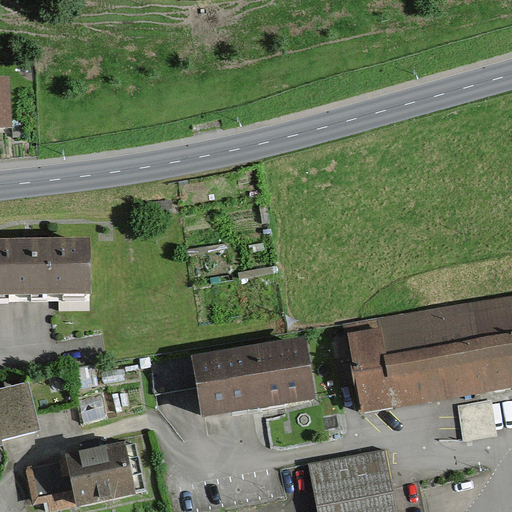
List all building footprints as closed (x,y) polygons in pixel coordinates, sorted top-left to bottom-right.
[(14,80),(0,81),(0,127),(17,127),(14,80)] [(96,249),(0,251),(0,305),(46,304),(97,303),(96,249)] [(511,300),(345,327),(359,420),(511,393),(511,300)] [(311,345),(198,364),(207,419),(260,410),(320,400),(311,345)] [(160,395),(199,390),(196,361),(156,366),(160,395)] [(0,397),(0,456),(5,455),(3,445),(40,437),(30,391),(0,397)] [(461,407),(466,442),(501,437),(496,402),(461,407)] [(402,511),(390,452),(316,466),(325,511),(402,511)] [(77,464),(37,472),(43,503),(79,496),(82,509),(137,497),(128,454),(77,464)]
